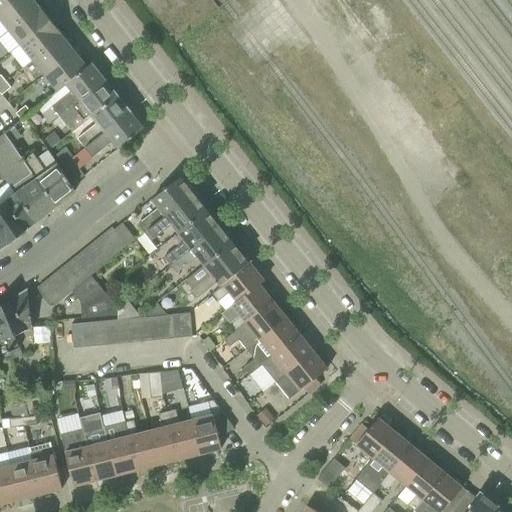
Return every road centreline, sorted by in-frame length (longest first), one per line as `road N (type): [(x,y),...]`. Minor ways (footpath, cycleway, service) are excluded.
road 1 (unclassified): [(382,366),(187,129)]
road 2 (residential): [(187,129),(36,260),(0,278)]
road 3 (residential): [(266,511),(382,366)]
road 4 (unclassified): [(511,473),(382,366)]
road 5 (unclassified): [(187,129),(84,0)]
